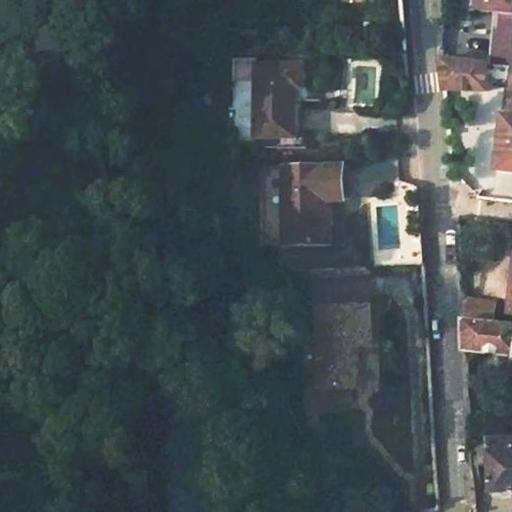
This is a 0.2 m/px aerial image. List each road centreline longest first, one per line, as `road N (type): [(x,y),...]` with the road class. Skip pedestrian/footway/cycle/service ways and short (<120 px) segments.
road 1 (residential): [(333,511),(239,328),(214,302),(116,257),(62,61),(41,39),(0,47)]
road 2 (unclassified): [(457,511),(419,0)]
